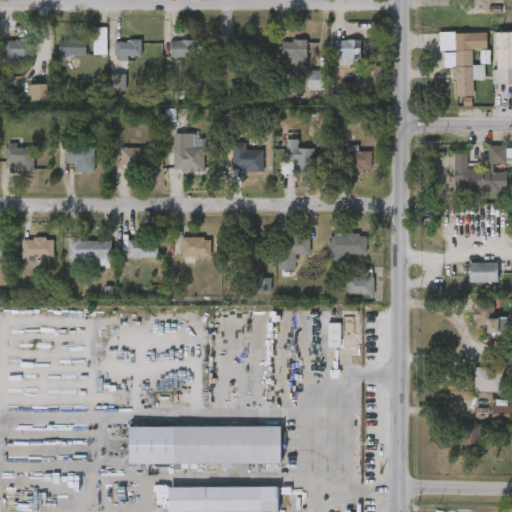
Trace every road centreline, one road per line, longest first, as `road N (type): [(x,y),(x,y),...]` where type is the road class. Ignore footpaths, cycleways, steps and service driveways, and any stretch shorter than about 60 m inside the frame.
road 1 (tertiary): [(403,0),(400,489)]
road 2 (residential): [(0,207),(404,206)]
road 3 (residential): [(0,4),(403,5)]
